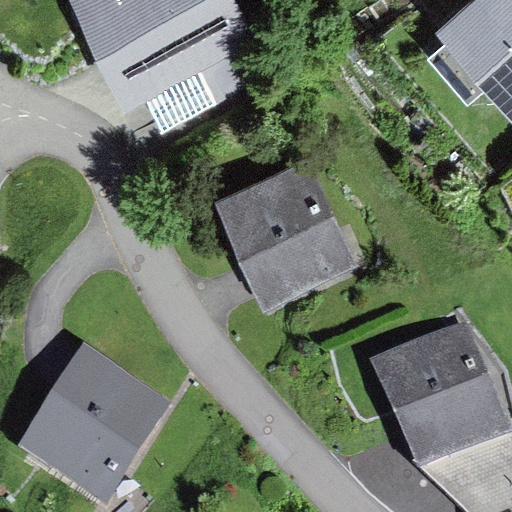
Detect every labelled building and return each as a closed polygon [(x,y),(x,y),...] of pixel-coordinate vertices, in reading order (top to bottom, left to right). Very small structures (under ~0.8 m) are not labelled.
[(237,0),(69,0),(127,110),(196,74),(234,54),(259,41),(237,0)] [(511,0),(477,0),(436,36),(445,46),(430,59),(472,106),(484,95),(511,127),(511,0)] [(252,87),(234,54),(196,74),(215,107),(252,87)] [(318,166),(221,204),(262,309),(359,272),(318,166)] [(464,322),(374,360),(417,463),(508,426),(464,322)] [(175,399),(85,342),(20,444),(110,501),(175,399)] [(511,511),(511,430),(508,426),(417,463),(466,511),(511,511)]
